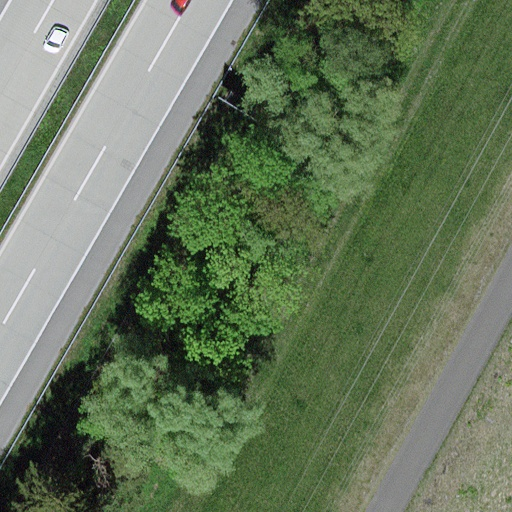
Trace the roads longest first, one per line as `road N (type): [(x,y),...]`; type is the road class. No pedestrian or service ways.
road 1 (motorway): [(0,341),(195,0)]
road 2 (track): [(511,286),(390,511)]
